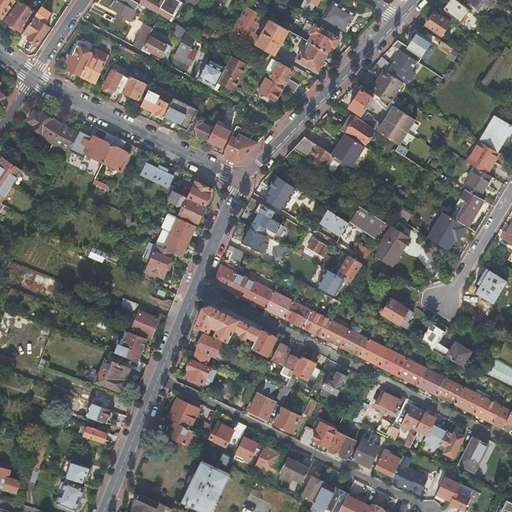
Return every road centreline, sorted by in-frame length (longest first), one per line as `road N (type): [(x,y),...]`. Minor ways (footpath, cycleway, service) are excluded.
road 1 (residential): [(195,289),(494,439)]
road 2 (residential): [(158,378),(431,511)]
road 3 (residential): [(238,181),(33,76)]
road 4 (residential): [(396,16),(238,181)]
road 5 (residential): [(103,511),(158,378)]
road 6 (residential): [(449,312),(511,196)]
